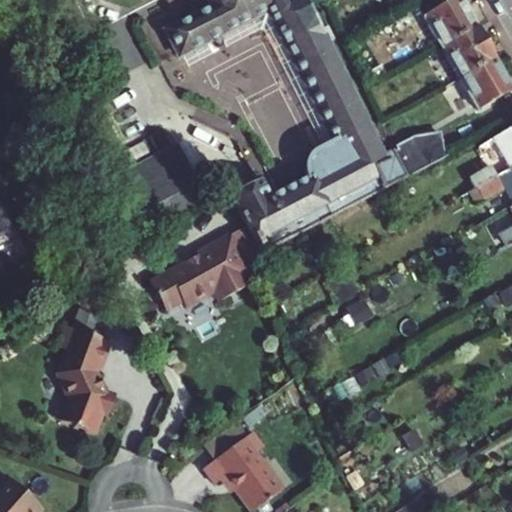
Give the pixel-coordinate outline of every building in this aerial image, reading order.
[(398,147),(390,151),(382,155),(302,0),(210,0),(215,9),(164,34),(177,59),(266,14),(332,143),(326,146),(320,149),(315,153),(310,157),(309,160),(308,162),(308,165),(309,168),(312,177),(272,198),(263,181),(227,201),(258,257),(405,178),(393,157),(402,153),(398,147)] [(457,0),(425,18),(442,48),(476,29),(459,0),(457,0)] [(442,48),(460,78),(494,60),(476,29),(442,48)] [(511,92),(494,60),(460,78),(479,111),(511,92)] [(82,131),(92,127),(90,121),(79,125),(82,131)] [(393,157),(405,178),(451,153),(449,128),(419,128),(401,137),(404,144),(398,147),(402,153),(393,157)] [(511,168),(511,128),(490,141),(508,171),(511,168)] [(144,139),(108,157),(137,212),(152,204),(162,224),(197,207),(187,187),(190,185),(171,148),(153,157),(144,139)] [(511,168),(508,171),(496,178),(475,190),(482,202),(503,191),(511,206),(511,168)] [(468,181),(473,191),(475,190),(496,178),(490,169),(468,181)] [(122,198),(115,202),(123,216),(130,212),(122,198)] [(0,251),(13,245),(0,219),(0,251)] [(136,226),(136,228),(136,229),(137,231),(138,232),(140,233),(141,232),(143,231),(144,230),(144,228),(144,226),(143,225),(142,224),(140,224),(139,224),(137,225),(136,226)] [(165,275),(146,287),(153,298),(151,299),(154,305),(156,304),(163,315),(179,305),(183,311),(210,295),(213,293),(219,302),(247,286),(241,277),(246,274),(224,237),(194,255),(193,259),(194,261),(166,278),(165,275)] [(193,259),(165,275),(166,278),(194,261),(193,259)] [(213,293),(210,295),(215,304),(219,302),(213,293)] [(108,344),(114,325),(87,316),(80,335),(108,344)] [(114,397),(105,394),(97,375),(99,371),(100,371),(108,344),(80,335),(66,330),(59,350),(64,352),(57,373),(61,384),(59,388),(64,397),(67,404),(60,424),(95,436),(102,415),(107,417),(114,397)] [(64,397),(55,423),(60,424),(67,404),(64,397)] [(225,431),(201,448),(213,464),(237,447),(225,431)] [(247,511),(256,511),(282,493),(254,455),(261,450),(251,436),(237,447),(213,464),(202,472),(215,488),(225,480),(247,511)] [(37,511),(40,509),(5,479),(0,484),(0,511),(37,511)]
